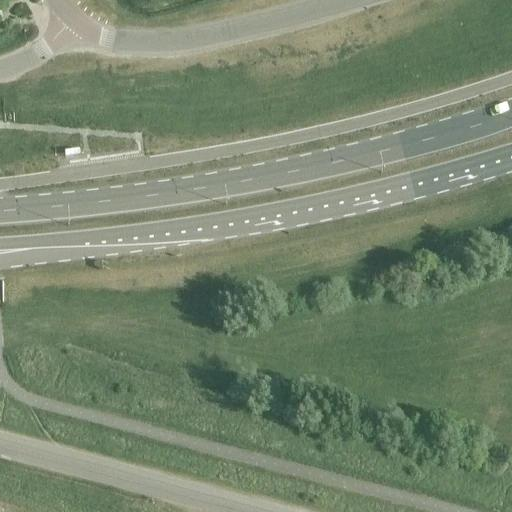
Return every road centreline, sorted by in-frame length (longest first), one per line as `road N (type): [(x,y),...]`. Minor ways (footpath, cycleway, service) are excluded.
road 1 (primary): [(511,113),(246,179),(0,211)]
road 2 (primary): [(0,245),(249,216),(511,152)]
road 3 (tertiary): [(259,511),(0,444)]
road 4 (unclassified): [(318,0),(186,40),(138,46),(97,38),(73,21)]
